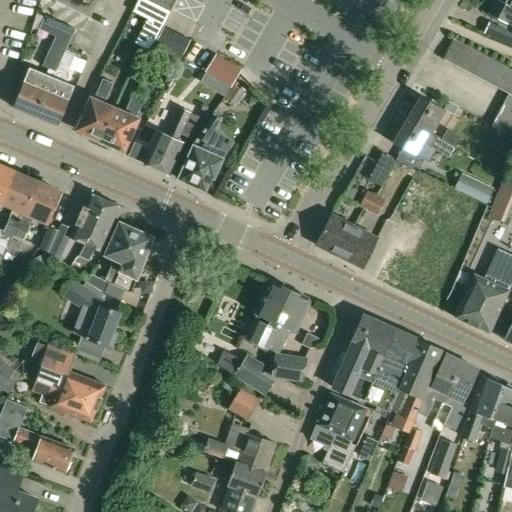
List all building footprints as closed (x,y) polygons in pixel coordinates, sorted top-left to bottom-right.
[(57,0),(90,16),(98,0),(57,0)] [(171,12),(146,0),(139,0),(134,11),(164,26),(171,12)] [(511,0),(506,0),(505,3),(499,0),(497,0),(490,14),(506,22),(507,22),(511,24),(511,0)] [(61,22),(56,36),(53,42),(67,47),(75,28),(61,22)] [(509,93),(493,125),(511,136),(511,135),(511,68),(455,39),(444,58),(509,93)] [(49,53),(44,66),(49,68),(51,69),(57,71),(62,59),(49,53)] [(231,86),(239,73),(241,69),(217,54),(206,70),(231,86)] [(31,69),(15,107),(36,116),(47,89),(53,92),(58,80),(61,73),(57,71),(51,69),(49,68),(46,75),(31,69)] [(85,134),(101,141),(116,106),(105,101),(114,83),(104,78),(95,99),(90,97),(84,112),(85,113),(78,130),(86,133),(85,134)] [(36,116),(58,125),(74,86),(58,80),(53,92),(47,89),(36,116)] [(231,86),(224,97),(237,105),(244,93),(231,86)] [(136,117),(145,97),(135,92),(127,110),(116,106),(101,141),(116,148),(117,147),(125,150),(132,134),(134,134),(141,119),(136,117)] [(408,118),(432,133),(446,109),(422,95),(408,118)] [(178,140),(191,113),(180,107),(167,135),(159,132),(145,163),(170,174),(185,143),(178,140)] [(205,119),(191,113),(178,140),(185,143),(192,147),(205,119)] [(194,145),(180,178),(206,190),(212,176),(214,177),(223,158),(233,142),(215,130),(222,119),(213,114),(198,137),(193,145),(194,145)] [(450,158),(456,147),(432,133),(408,118),(394,143),(418,157),(426,144),(450,158)] [(443,138),(456,147),(462,137),(448,129),(443,138)] [(131,146),(127,153),(127,154),(139,160),(143,151),(131,146)] [(380,185),(395,160),(383,153),(368,179),(380,185)] [(0,201),(4,203),(18,173),(0,164),(0,201)] [(15,208),(10,217),(4,231),(14,235),(22,217),(38,181),(18,173),(4,203),(15,208)] [(488,204),(495,188),(466,174),(459,190),(488,204)] [(22,217),(14,235),(24,240),(32,221),(34,216),(48,222),(61,192),(38,181),(22,217)] [(345,192),(344,194),(351,198),(356,189),(349,185),(345,192)] [(368,190),(360,205),(370,210),(378,195),(368,190)] [(85,243),(80,256),(81,256),(106,199),(90,192),(70,236),(85,243)] [(378,215),(386,200),(378,195),(370,210),(378,215)] [(78,255),(75,260),(84,265),(87,260),(91,261),(96,248),(103,251),(122,207),(106,199),(81,256),(80,256),(78,255)] [(506,205),(495,201),(493,207),(489,216),(500,220),(506,205)] [(316,244),(340,257),(356,225),(332,213),(316,244)] [(97,289),(106,294),(112,278),(117,280),(120,271),(139,230),(120,223),(107,255),(114,258),(106,280),(102,278),(97,289)] [(362,268),(378,237),(356,225),(340,257),(362,268)] [(59,230),(49,226),(40,248),(49,252),(59,230)] [(68,234),(60,230),(59,230),(49,252),(61,259),(70,239),(66,238),(68,234)] [(132,291),(154,236),(139,230),(120,271),(117,280),(112,278),(106,294),(112,296),(117,285),(132,291)] [(400,235),(379,278),(442,309),(463,265),(400,235)] [(23,243),(14,239),(8,252),(16,257),(23,243)] [(511,283),(511,254),(499,248),(484,277),(475,273),(455,316),(490,332),(511,283)] [(73,281),(64,295),(82,307),(72,332),(88,338),(105,345),(108,346),(108,344),(113,346),(118,332),(113,331),(121,312),(101,305),(104,301),(85,289),(73,281)] [(247,337),(269,347),(274,336),(279,324),(281,324),(288,309),(285,307),(293,290),(275,281),(270,282),(256,313),(257,314),(247,337)] [(296,332),(310,302),(309,297),(293,290),(285,307),(288,309),(281,324),(279,324),(274,336),(269,347),(280,352),(291,329),(296,332)] [(336,387),(369,402),(400,330),(364,314),(352,339),(355,340),(343,367),(345,368),(336,387)] [(377,405),(374,411),(386,416),(389,409),(388,408),(397,388),(398,388),(410,362),(406,361),(416,338),(400,330),(369,402),(377,405)] [(395,427),(408,433),(414,420),(417,412),(428,385),(427,384),(442,349),(417,338),(416,338),(406,361),(410,362),(398,388),(397,388),(388,408),(389,409),(391,410),(400,389),(410,394),(401,415),(401,414),(395,427)] [(41,369),(37,380),(99,404),(106,385),(69,371),(75,353),(50,344),(49,346),(42,366),(41,369)] [(434,398),(444,402),(448,393),(446,391),(460,360),(446,353),(431,386),(428,385),(417,412),(428,417),(435,401),(432,400),(434,398)] [(264,394),(273,381),(259,372),(264,364),(249,354),(235,375),(264,394)] [(303,381),(307,359),(276,354),(272,376),(303,381)] [(0,386),(8,392),(20,372),(0,359),(0,386)] [(324,381),(332,364),(324,360),(316,377),(324,381)] [(444,425),(456,430),(468,403),(464,401),(479,369),(460,360),(446,391),(448,393),(444,402),(453,407),(444,425)] [(482,424),(493,428),(496,420),(492,418),(503,386),(497,383),(497,381),(497,378),(487,373),(485,375),(484,377),(483,376),(461,435),(477,441),(482,424)] [(37,380),(33,389),(42,392),(39,402),(51,406),(50,407),(93,422),(99,404),(37,380)] [(502,448),(496,471),(507,474),(511,453),(511,442),(511,439),(511,385),(508,383),(506,385),(505,387),(503,386),(492,418),(496,420),(493,428),(491,437),(502,441),(500,447),(502,448)] [(248,420),(260,399),(241,388),(229,409),(248,420)] [(331,394),(312,439),(329,446),(322,463),(343,472),(355,445),(350,444),(352,440),(353,441),(368,408),(350,400),(350,401),(331,394)] [(65,472),(74,448),(21,427),(28,407),(7,399),(0,417),(0,436),(14,441),(38,450),(34,460),(65,472)] [(411,427),(396,462),(408,466),(422,432),(411,427)] [(423,429),(417,450),(427,453),(434,432),(423,429)] [(224,458),(224,457),(236,462),(237,460),(266,473),(267,472),(265,472),(275,443),(248,433),(242,450),(228,445),(229,444),(209,437),(204,451),(224,458)] [(377,442),(367,438),(361,452),(372,456),(377,442)] [(447,478),(445,478),(458,444),(443,439),(431,473),(432,474),(430,481),(444,487),(447,478)] [(221,510),(226,511),(251,511),(266,473),(237,460),(236,462),(221,510)] [(0,511),(33,511),(38,499),(19,491),(25,474),(0,464),(0,511)] [(211,493),(216,479),(197,472),(192,486),(211,493)] [(406,477),(394,472),(388,488),(400,493),(406,477)] [(206,511),(207,511),(186,496),(179,506),(187,511),(206,511)]
